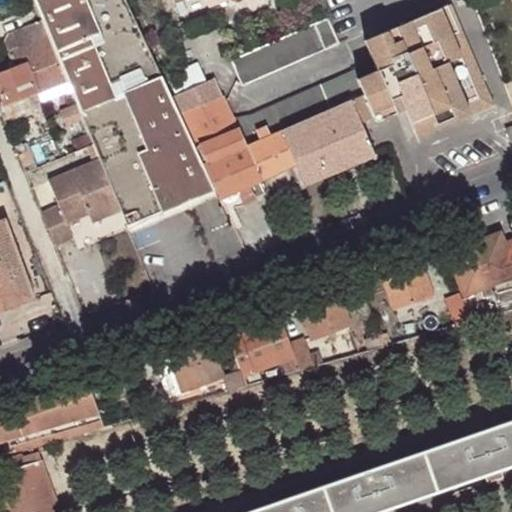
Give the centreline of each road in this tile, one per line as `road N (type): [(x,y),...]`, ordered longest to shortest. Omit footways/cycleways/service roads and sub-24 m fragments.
road 1 (secondary): [(511,193),(80,345)]
road 2 (unclassified): [(0,144),(80,345)]
road 3 (unclassified): [(388,0),(343,55),(235,98)]
